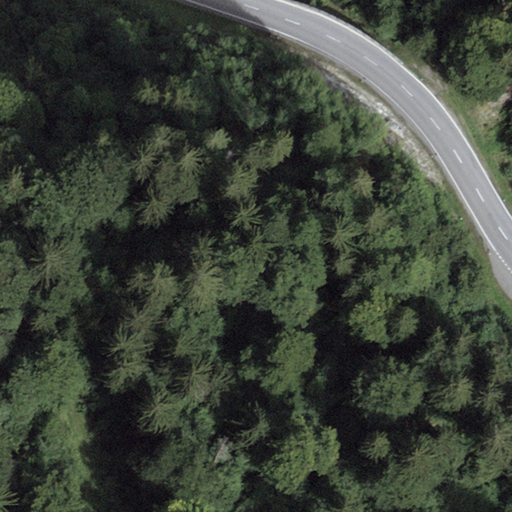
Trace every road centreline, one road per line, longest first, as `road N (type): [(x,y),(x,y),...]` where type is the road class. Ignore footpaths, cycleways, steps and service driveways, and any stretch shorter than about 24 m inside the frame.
road 1 (tertiary): [(230,0),(351,50),(417,99),(511,245)]
road 2 (track): [(101,511),(24,283),(0,257)]
